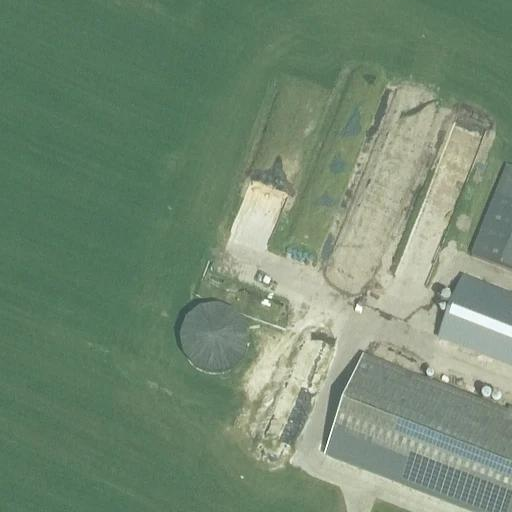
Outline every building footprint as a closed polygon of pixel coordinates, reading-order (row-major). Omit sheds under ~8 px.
[(414,99),(405,117),(426,128),(435,110),(414,99)] [(402,173),(402,159),(417,160),(418,142),(385,141),(384,173),(402,173)] [(511,271),(511,167),(508,166),(473,256),(511,271)] [(421,258),(441,260),(443,238),(424,236),(421,258)] [(511,295),(464,277),(441,337),(511,364),(511,295)] [(187,357),(195,366),(205,371),(216,373),(228,371),(237,365),(245,356),(248,344),(248,332),(243,321),(235,313),(224,308),(212,307),(200,310),(192,317),(185,326),(182,336),(183,347),(187,357)] [(509,415),(364,359),(326,457),(466,511),(511,511),(511,409),(509,415)]
